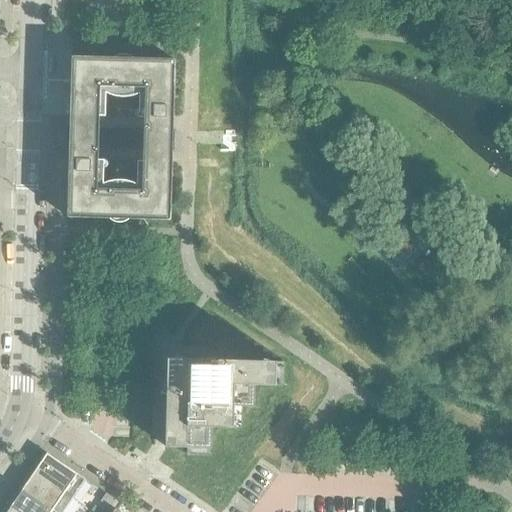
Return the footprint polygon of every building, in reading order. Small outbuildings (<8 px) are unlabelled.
[(173,157),(173,151),(173,130),(174,123),(174,119),(175,60),(72,57),(70,116),(70,121),(70,127),(70,148),(69,153),(69,159),(67,217),(85,218),(97,218),(171,220),(172,162),(173,157)] [(413,208),(406,199),(397,207),(404,215),(413,208)] [(416,211),(407,218),(414,227),(423,219),(416,211)] [(391,242),(406,257),(414,249),(400,234),(391,242)] [(97,302),(102,303),(116,303),(117,271),(98,270),(97,302)] [(276,361),(204,359),(168,358),(165,446),(211,448),(212,427),(233,427),(234,406),(254,406),(255,385),(276,385),(276,361)] [(39,459),(31,470),(73,498),(86,480),(47,453),(42,461),(39,459)] [(63,511),(73,498),(31,470),(24,480),(27,483),(22,490),(53,510),(54,511),(63,511)] [(51,511),(53,510),(22,490),(18,497),(14,494),(7,505),(16,511),(51,511)] [(115,499),(106,494),(101,501),(110,507),(115,499)]
